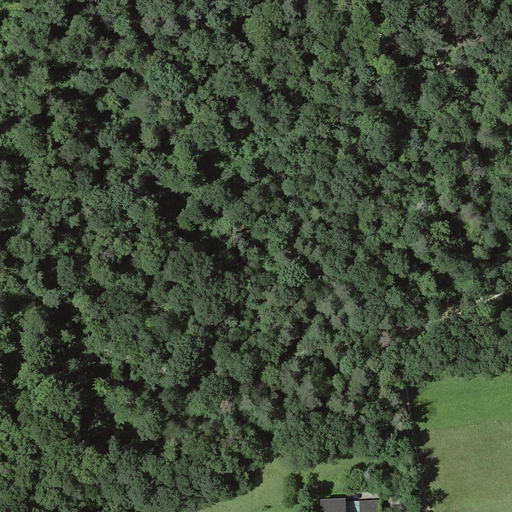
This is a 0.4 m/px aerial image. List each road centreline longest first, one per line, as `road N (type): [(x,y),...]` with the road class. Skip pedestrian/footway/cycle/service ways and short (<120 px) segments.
road 1 (track): [(0,333),(202,376),(409,325),(511,285)]
road 2 (track): [(409,325),(403,371),(428,511)]
road 3 (track): [(363,0),(392,41),(511,95)]
